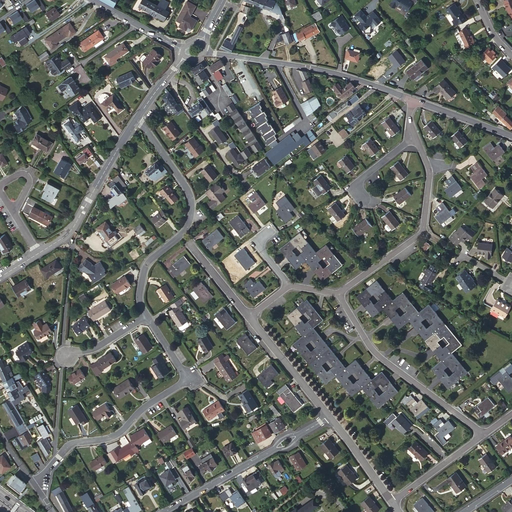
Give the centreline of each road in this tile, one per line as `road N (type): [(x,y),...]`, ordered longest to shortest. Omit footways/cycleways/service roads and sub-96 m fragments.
road 1 (residential): [(145,314),(184,378),(118,433),(71,444),(49,470)]
road 2 (residential): [(136,118),(189,199),(180,234),(145,267),(138,299),(145,314)]
road 3 (residential): [(413,98),(331,71),(204,50)]
road 4 (residential): [(482,434),(380,358),(337,293)]
road 5 (residential): [(37,254),(73,227),(136,118)]
road 6 (residential): [(428,166),(422,230),(337,293)]
road 7 (residential): [(163,511),(273,448)]
road 8 (residential): [(327,415),(248,317)]
